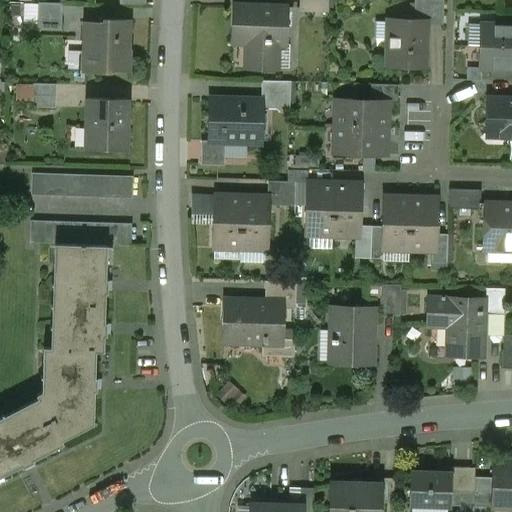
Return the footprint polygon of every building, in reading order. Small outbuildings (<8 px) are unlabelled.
[(327,0),(298,0),(298,12),(328,13),(327,0)] [(443,0),(413,0),(413,22),(424,22),(424,24),(442,25),(443,0)] [(62,3),(37,3),(37,29),(61,30),(62,3)] [(286,7),(233,6),(232,43),(255,44),(254,69),(276,69),(277,44),(285,44),(286,7)] [(127,19),(103,19),(103,22),(85,22),(84,51),(87,52),(87,71),(109,72),(110,71),(127,71),(128,50),(126,50),(127,19)] [(413,22),(388,21),(386,62),(405,63),(405,65),(424,66),(425,41),(424,41),(424,24),(424,22),(413,22)] [(511,25),(480,24),(480,46),(511,47),(511,25)] [(511,47),(480,46),(479,68),(511,69),(511,47)] [(290,81),(261,81),(261,96),(269,96),(268,102),(289,103),(290,81)] [(56,85),(32,84),(32,107),(55,107),(56,85)] [(397,85),(370,84),(369,101),(387,102),(397,103),(397,85)] [(511,96),(485,95),(484,134),(498,134),(498,139),(511,139),(511,96)] [(126,99),(87,98),(86,149),(125,151),(126,99)] [(262,101),(209,99),(208,141),(224,142),(261,142),(262,101)] [(369,101),(337,100),(336,127),(384,128),(385,103),(387,103),(387,102),(369,101)] [(384,128),(336,127),(335,153),(384,154),(384,128)] [(224,142),(208,141),(200,141),(200,165),(224,165),(224,142)] [(132,176),(31,173),(31,195),(132,198),(132,176)] [(295,182),(268,181),(267,194),(275,194),(274,205),(294,206),(295,182)] [(333,185),(308,184),(308,182),(307,182),(305,234),(306,234),(306,232),(332,233),(333,185)] [(359,185),(333,185),(332,233),(355,234),(357,234),(357,236),(358,236),(358,226),(360,183),(359,183),(359,185)] [(480,190),(448,189),(448,208),(479,209),(479,203),(480,203),(480,190)] [(241,198),(215,197),(216,195),(215,195),(213,247),(214,247),(214,245),(240,246),(241,198)] [(410,199),(384,198),(384,196),(383,196),(382,226),(382,249),(383,249),(383,247),(408,247),(410,199)] [(267,199),(241,198),(240,246),(265,247),(265,249),(266,249),(268,198),(267,198),(267,199)] [(435,200),(410,199),(408,247),(431,248),(434,248),(435,234),(436,198),(435,198),(435,200)] [(511,204),(480,203),(479,203),(479,209),(479,219),(485,219),(484,249),(487,249),(511,249),(511,204)] [(131,224),(30,221),(29,243),(107,245),(131,246),(131,224)] [(370,226),(358,226),(358,236),(357,236),(357,234),(355,234),(354,258),(369,258),(370,226)] [(382,226),(370,226),(369,258),(377,259),(383,255),(383,249),(382,249),(382,226)] [(447,234),(435,234),(434,248),(431,248),(430,262),(446,262),(447,234)] [(107,245),(54,244),(53,263),(60,263),(57,348),(43,347),(42,368),(50,368),(49,396),(42,400),(40,397),(0,417),(0,476),(21,466),(22,468),(34,461),(33,460),(63,444),(61,441),(93,424),(94,391),(96,391),(96,378),(94,378),(95,351),(103,352),(104,336),(107,336),(108,322),(104,322),(105,293),(109,293),(109,279),(106,279),(106,266),(105,266),(105,247),(107,247),(107,245)] [(511,249),(487,249),(487,261),(511,261),(511,249)] [(296,282),(265,281),(264,301),(283,302),(283,310),(295,310),(296,282)] [(399,285),(380,285),(380,316),(398,316),(399,285)] [(505,288),(485,288),(484,300),(484,313),(504,313),(505,288)] [(484,300),(428,298),(427,326),(447,327),(446,355),(482,356),(484,313),(484,300)] [(264,301),(227,300),(225,342),(263,344),(263,347),(267,347),(267,340),(281,341),(282,339),(283,310),(283,302),(264,301)] [(373,309),(332,307),(330,347),(333,347),(333,363),(371,364),(373,309)] [(295,310),(283,310),(282,339),(294,339),(295,310)] [(511,334),(503,335),(502,368),(511,368),(511,334)] [(511,463),(492,463),(492,478),(491,508),(511,508),(511,506),(511,463)] [(474,468),(450,467),(450,474),(450,491),(459,491),(474,492),(474,477),(474,468)] [(429,473),(410,472),(409,504),(459,506),(459,491),(450,491),(450,474),(442,474),(442,472),(429,472),(429,473)] [(492,478),(474,477),(474,492),(473,507),(491,508),(492,478)] [(394,479),(379,478),(379,484),(380,484),(379,503),(393,503),(394,479)] [(379,484),(330,483),(329,511),(379,511),(379,503),(380,484),(379,484)] [(312,511),(314,488),(300,488),(300,505),(301,506),(300,511),(312,511)] [(474,492),(459,491),(459,506),(458,511),(472,511),(473,507),(474,492)]
